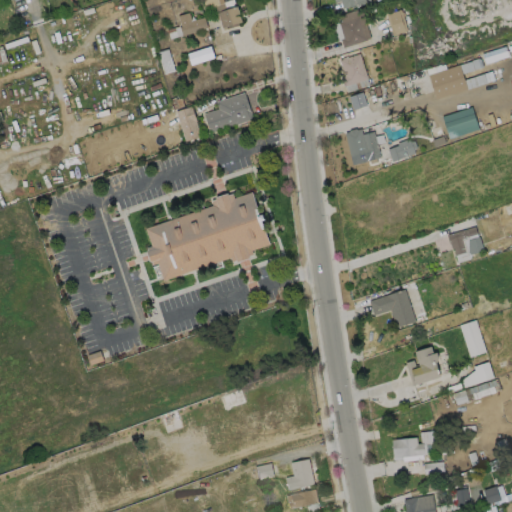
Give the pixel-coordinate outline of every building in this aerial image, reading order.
[(223,0),(227,10),(238,7),(243,22),(223,28),(219,13),(218,13),(217,7),(215,8),(214,6),(207,9),(204,0),(223,0)] [(371,0),(372,2),(356,7),(355,5),(344,9),(342,1),(336,3),(335,0),(371,0)] [(370,37),(361,10),(332,19),(341,46),(370,37)] [(168,29),(170,38),(207,29),(205,17),(192,20),(190,12),(177,16),(179,26),(168,29)] [(393,33),(404,31),(402,18),(399,19),(398,13),(389,15),(393,33)] [(187,52),(190,64),(214,58),(211,46),(187,52)] [(508,56),(505,46),(482,53),(485,63),(508,56)] [(157,51),(163,73),(174,70),(168,48),(157,51)] [(344,90),(367,86),(362,54),(339,58),(344,90)] [(494,81),(491,72),(464,79),(460,65),(428,73),(435,97),(494,81)] [(217,99),(219,109),(204,112),(209,132),(253,121),(246,92),(217,99)] [(366,105),(362,92),(349,96),(352,109),(366,105)] [(186,142),(201,137),(191,105),(175,111),(186,142)] [(448,137),(478,128),(472,107),(441,116),(448,137)] [(382,156),(376,133),(365,136),(362,127),(345,132),(353,163),(382,156)] [(419,152),(414,138),(387,148),(392,161),(419,152)] [(144,226),(158,279),(269,249),(253,189),(211,201),(213,208),(144,226)] [(468,239),(477,236),(475,226),(447,233),(455,261),(472,256),(468,239)] [(370,300),(375,315),(390,310),(395,326),(415,320),(404,288),(370,300)] [(470,356),(486,351),(475,319),(459,325),(470,356)] [(411,383),(440,378),(434,346),(415,350),(417,361),(407,363),(411,383)] [(102,360),(89,364),(86,354),(99,350),(102,360)] [(493,377),(462,386),(460,379),(474,369),(472,365),(488,360),(493,377)] [(501,389),(497,378),(452,394),(456,404),(501,389)] [(391,439),(393,459),(435,455),(433,431),(421,432),(421,436),(391,439)] [(313,484),(309,458),(291,461),(293,474),(285,475),(287,489),(313,484)] [(424,472),(442,472),(442,462),(424,462),(424,472)] [(252,479),(274,475),(271,463),(250,467),(252,479)] [(500,484),(482,490),(487,504),(505,498),(500,484)] [(318,503),(315,488),(287,493),(290,508),(318,503)] [(456,505),(469,504),(467,488),(454,489),(456,505)] [(400,500),(402,511),(434,511),(431,494),(400,500)]
